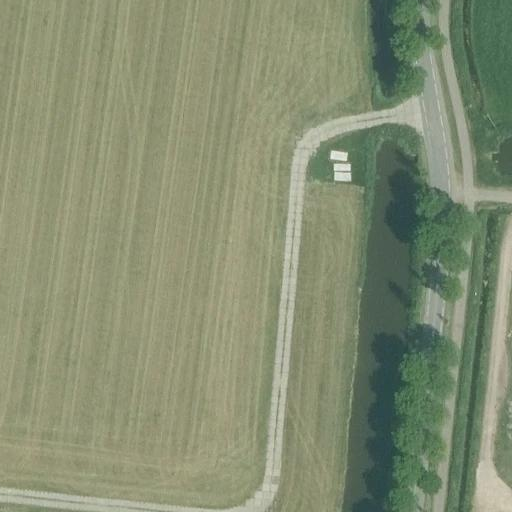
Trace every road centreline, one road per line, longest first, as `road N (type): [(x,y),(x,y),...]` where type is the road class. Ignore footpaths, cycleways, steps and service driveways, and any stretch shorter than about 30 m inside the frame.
road 1 (tertiary): [(414,511),(443,222),(420,0)]
road 2 (track): [(252,511),(270,487),(305,140),(432,109)]
road 3 (track): [(0,494),(167,511)]
